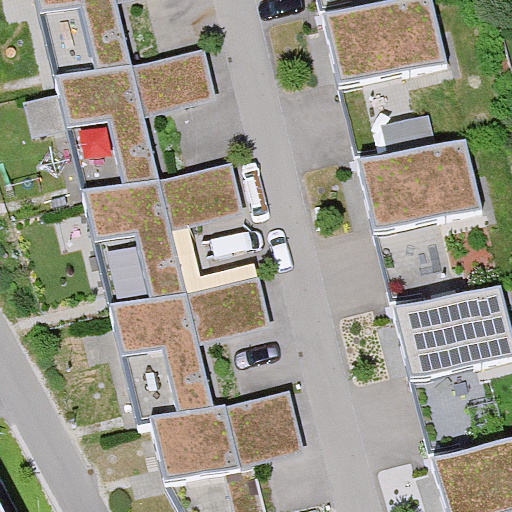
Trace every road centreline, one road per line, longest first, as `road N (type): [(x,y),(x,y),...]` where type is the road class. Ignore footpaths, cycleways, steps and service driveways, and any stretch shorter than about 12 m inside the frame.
road 1 (residential): [(356,511),(234,0)]
road 2 (residential): [(0,338),(94,511)]
